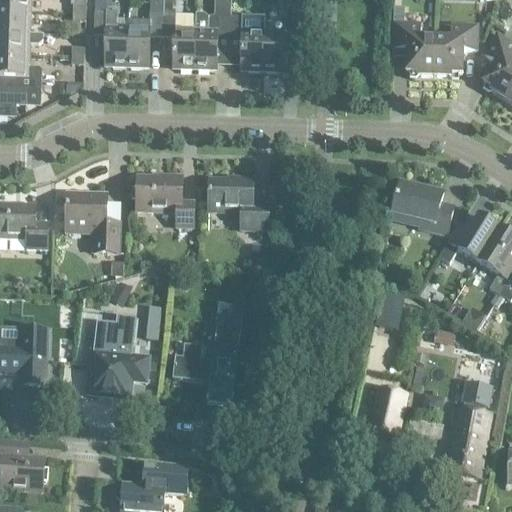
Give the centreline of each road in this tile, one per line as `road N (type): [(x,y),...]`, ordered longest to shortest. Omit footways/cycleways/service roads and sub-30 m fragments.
road 1 (residential): [(511,178),(422,135),(114,124),(34,156),(0,159)]
road 2 (residential): [(420,511),(310,479),(88,436)]
